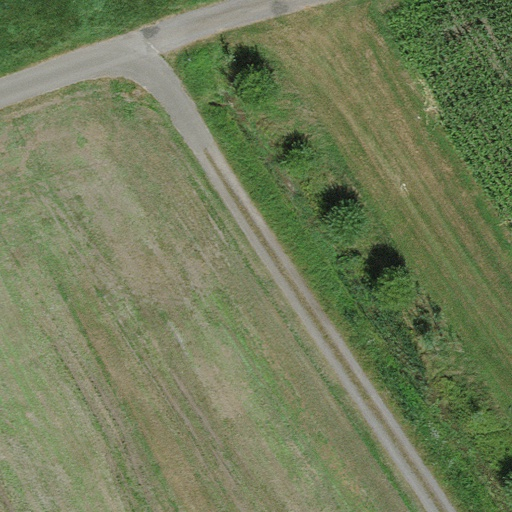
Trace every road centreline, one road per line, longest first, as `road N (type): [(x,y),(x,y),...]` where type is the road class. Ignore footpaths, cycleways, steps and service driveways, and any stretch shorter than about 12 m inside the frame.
road 1 (track): [(131,44),(437,511)]
road 2 (track): [(131,44),(285,0)]
road 3 (track): [(0,83),(131,44)]
